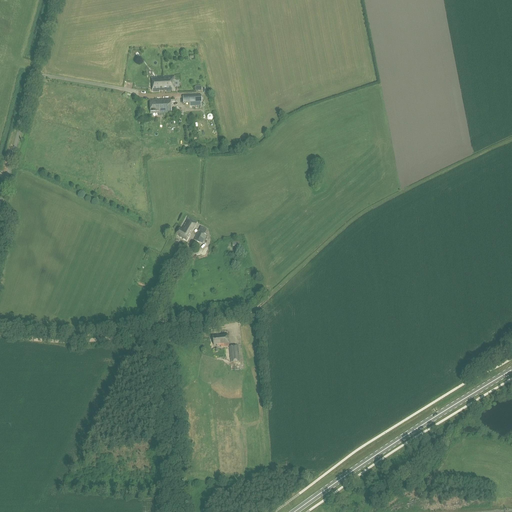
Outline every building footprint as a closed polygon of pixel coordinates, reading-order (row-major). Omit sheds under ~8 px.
[(171,85),(171,82),(174,81),(174,76),(163,77),(164,90),(166,90),(166,91),(175,91),(175,86),(171,85)] [(154,77),(152,77),(153,92),(159,92),(159,90),(164,90),(163,77),(156,77),(156,78),(154,78),(154,77)] [(150,101),(150,113),(171,112),(170,100),(150,101)] [(176,235),(187,241),(197,223),(188,218),(182,229),(180,228),(176,235)] [(199,231),(198,231),(194,240),(202,243),(206,235),(204,234),(206,230),(201,227),(199,231)] [(221,347),(225,346),(229,346),(228,343),(229,343),(228,335),(213,336),(214,345),(217,344),(217,346),(221,345),(221,347)] [(230,346),(229,346),(230,362),(233,362),(238,362),(238,361),(240,361),(238,345),(236,345),(231,346),(230,346)]
